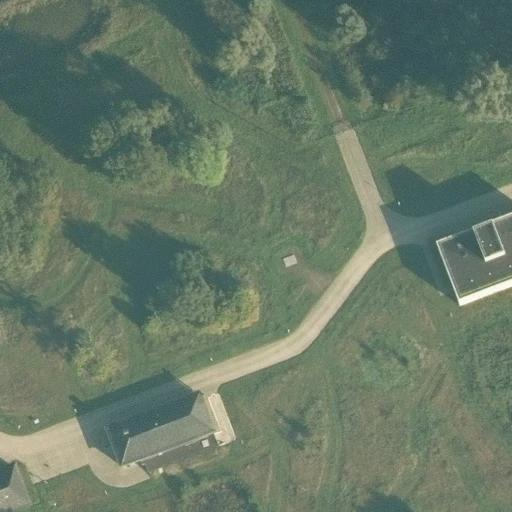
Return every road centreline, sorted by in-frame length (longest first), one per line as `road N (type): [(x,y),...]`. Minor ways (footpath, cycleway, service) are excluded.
road 1 (unclassified): [(0,450),(16,453),(284,354),(311,332),(383,238)]
road 2 (unclassified): [(383,238),(292,0)]
road 3 (unclassified): [(383,238),(423,235),(511,201)]
